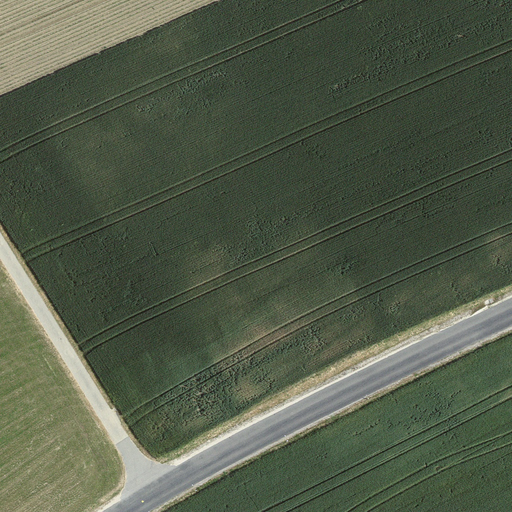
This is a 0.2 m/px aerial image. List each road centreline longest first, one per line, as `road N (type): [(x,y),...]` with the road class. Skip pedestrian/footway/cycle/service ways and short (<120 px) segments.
road 1 (tertiary): [(511,311),(236,448),(132,511)]
road 2 (track): [(0,248),(154,497)]
